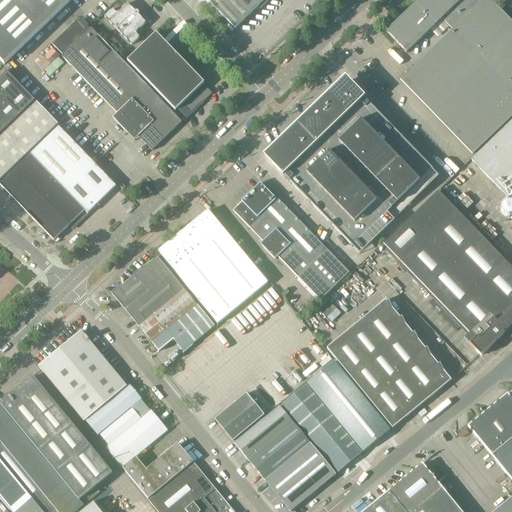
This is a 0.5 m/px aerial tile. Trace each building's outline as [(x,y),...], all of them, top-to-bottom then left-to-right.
[(0,0),(0,60),(4,65),(71,0),(0,0)] [(235,29),(265,0),(212,0),(210,3),(235,29)] [(511,116),(511,21),(491,0),(418,0),(386,32),(406,53),(442,19),(449,27),(450,27),(452,30),(412,69),(410,66),(405,72),(407,74),(400,80),(472,154),(511,116)] [(137,11),(136,11),(135,12),(127,4),(117,14),(113,10),(104,17),(132,45),(140,38),(135,33),(146,23),(138,15),(139,14),(139,13),(138,12),(137,11)] [(52,45),(63,55),(90,30),(79,19),(52,45)] [(125,131),(127,134),(134,141),(139,137),(152,151),(182,123),(91,28),(90,30),(63,55),(62,57),(105,102),(106,102),(117,114),(113,118),(125,131)] [(204,84),(177,55),(172,59),(168,55),(173,51),(156,34),(127,61),(185,121),(186,121),(185,120),(212,94),(203,84),(204,84)] [(122,47),(113,37),(108,42),(118,52),(122,47)] [(177,55),(173,51),(168,55),(172,59),(177,55)] [(0,78),(0,134),(35,101),(7,72),(0,78)] [(311,204),(312,205),(311,205),(329,223),(330,224),(331,226),(332,225),(333,226),(332,227),(350,245),(351,246),(352,247),(432,170),(431,168),(431,169),(430,168),(430,167),(413,149),(412,149),(411,148),(412,148),(410,147),(409,146),(392,127),(391,128),(390,127),(391,126),(389,125),(388,124),(370,105),(370,106),(369,105),(370,104),(365,100),(356,91),(353,88),(347,82),(339,89),(336,92),(318,110),(318,109),(315,112),(315,113),(311,116),(310,117),(308,120),(308,119),(303,124),(300,128),(299,127),(296,130),(296,131),(278,148),(275,151),(267,159),(273,165),(289,182),(290,183),(308,201),(309,202),(310,204),(311,204)] [(0,138),(0,179),(58,124),(37,103),(0,138)] [(511,120),(471,160),(511,202),(511,215),(510,218),(511,219),(511,120)] [(30,155),(0,184),(54,240),(70,225),(73,228),(88,213),(96,206),(116,186),(59,127),(31,154),(30,155)] [(255,240),(264,249),(277,262),(280,259),(320,301),(349,273),(277,198),(276,199),(260,183),(241,202),(242,203),(233,211),(252,231),(250,234),(255,240)] [(469,333),(464,338),(481,356),(511,325),(511,268),(438,192),(383,245),(398,259),(394,263),(404,273),(407,270),(469,333)] [(199,218),(159,251),(158,252),(173,271),(217,324),(267,283),(223,230),(208,211),(199,218)] [(112,294),(139,327),(184,290),(157,257),(112,294)] [(139,327),(141,329),(152,343),(197,306),(184,290),(139,327)] [(387,302),(386,301),(327,349),(392,429),(451,381),(444,372),(440,364),(438,365),(431,356),(427,348),(425,349),(418,340),(415,333),(412,334),(405,325),(402,317),(400,318),(392,309),(389,301),(387,302)] [(214,327),(197,306),(152,343),(159,352),(173,340),(183,352),(214,327)] [(81,332),(64,345),(38,367),(84,422),(126,387),(88,341),(89,340),(86,336),(85,337),(81,332)] [(334,362),(307,384),(363,453),(390,430),(334,362)] [(33,377),(0,403),(0,404),(84,506),(100,492),(96,487),(112,473),(33,377)] [(141,399),(130,386),(129,385),(86,421),(97,435),(141,399)] [(338,473),(362,454),(306,385),(282,405),(338,473)] [(215,420),(219,425),(233,441),(264,415),(246,394),(215,420)] [(422,464),(363,511),(511,511),(511,399),(507,394),(481,416),(478,418),(468,427),(492,456),(498,452),(502,456),(496,461),(511,480),(511,497),(494,511),(461,511),(446,494),(446,493),(422,464)] [(0,498),(11,511),(76,511),(84,506),(0,404),(0,498)] [(248,460),(293,423),(280,407),(234,444),(248,460)] [(101,435),(109,445),(140,419),(132,410),(101,435)] [(122,468),(136,457),(167,431),(150,411),(105,448),(122,468)] [(248,460),(265,481),(310,443),(293,423),(248,460)] [(290,511),(336,475),(310,443),(265,481),(286,506),(284,508),(287,511),(289,510),(290,511)] [(164,455),(180,473),(193,462),(178,444),(164,455)] [(498,452),(492,456),(496,461),(502,456),(498,452)] [(155,462),(170,481),(180,473),(164,455),(155,462)] [(122,468),(148,500),(161,489),(146,470),(136,457),(122,468)] [(146,470),(161,489),(170,481),(155,462),(146,470)] [(161,489),(148,500),(157,511),(233,511),(193,462),(180,473),(170,481),(161,489)] [(81,511),(100,511),(93,502),(81,511)]
